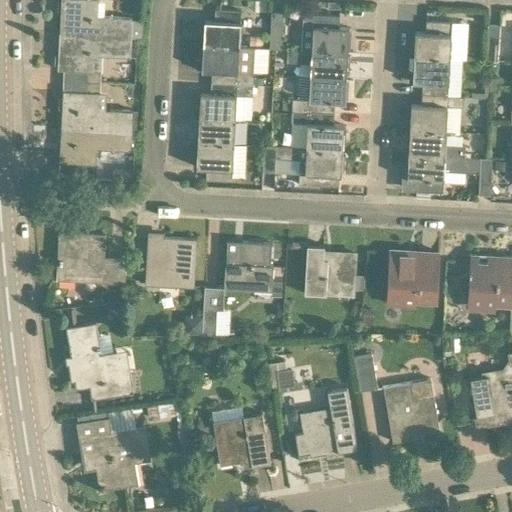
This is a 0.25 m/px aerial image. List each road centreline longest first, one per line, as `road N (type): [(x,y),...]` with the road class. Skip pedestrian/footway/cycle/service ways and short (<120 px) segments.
road 1 (residential): [(161,0),(151,172),(157,192),(182,205),(373,215)]
road 2 (tertiary): [(38,511),(0,212)]
road 3 (residential): [(269,511),(511,470)]
road 4 (residential): [(373,215),(385,0)]
road 5 (residential): [(373,215),(511,221)]
